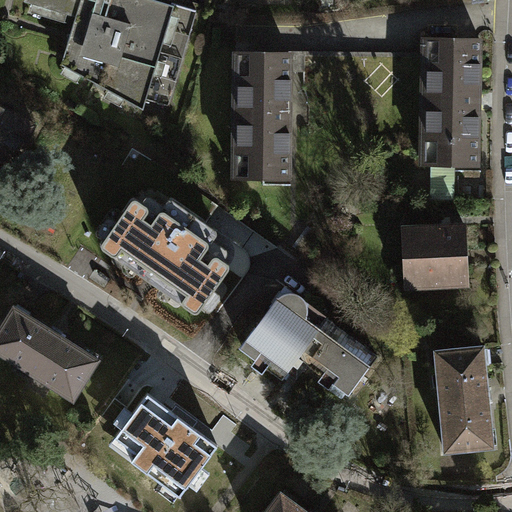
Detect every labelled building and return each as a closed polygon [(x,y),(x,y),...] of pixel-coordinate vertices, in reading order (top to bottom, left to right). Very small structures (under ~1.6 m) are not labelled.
[(24,0),(24,1),(75,16),(62,63),(143,109),(146,99),(168,105),(196,10),(159,0),(24,0)] [(478,37),(422,37),(422,61),(428,61),(427,138),(421,138),(420,163),(432,163),(432,199),(453,199),(453,164),(477,164),(478,37)] [(288,52),(234,51),(234,74),(239,74),(239,153),(233,153),(233,178),(287,178),(288,52)] [(0,160),(12,167),(35,125),(0,105),(0,160)] [(191,313),(235,249),(210,231),(218,218),(180,193),(171,207),(140,188),(95,253),(191,313)] [(464,225),(402,229),(405,285),(467,281),(464,225)] [(348,392),(376,354),(284,288),(241,347),(281,375),(292,361),(298,365),(303,359),(348,392)] [(0,323),(0,354),(73,400),(99,358),(13,304),(0,323)] [(494,447),(485,343),(434,348),(444,451),(494,447)] [(226,439),(148,392),(130,415),(118,408),(108,425),(116,430),(109,438),(130,454),(123,466),(185,501),(226,439)] [(265,511),(311,511),(281,490),(265,511)]
